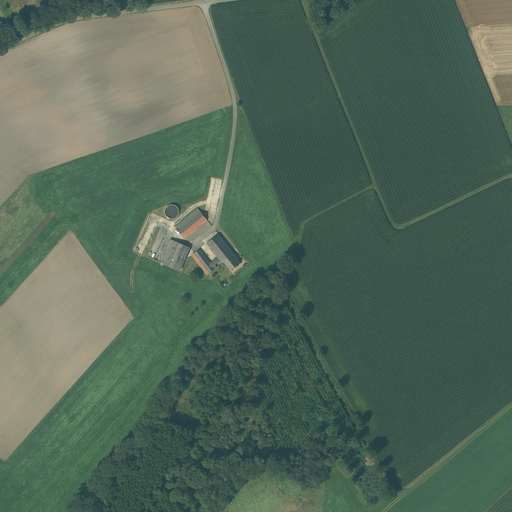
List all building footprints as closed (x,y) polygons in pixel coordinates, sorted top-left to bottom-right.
[(178,214),(178,211),(178,208),(176,206),(174,205),(171,204),(169,205),(166,206),(165,209),(164,211),(165,214),(166,216),(169,218),(171,218),(174,217),(176,216),(178,214)] [(174,227),(177,230),(180,228),(188,221),(199,212),(197,209),(174,227)] [(199,212),(188,221),(195,229),(206,221),(199,212)] [(195,229),(188,221),(180,228),(186,236),(195,229)] [(186,236),(180,228),(177,230),(183,238),(186,236)] [(230,270),(240,263),(218,234),(206,243),(217,257),(220,260),(220,261),(222,260),(230,270)] [(170,239),(159,262),(166,265),(177,242),(170,239)] [(190,248),(177,242),(166,265),(168,266),(170,266),(179,271),(190,248)] [(212,267),(209,263),(198,250),(193,253),(209,273),(214,269),(212,267)] [(209,273),(193,253),(190,256),(206,276),(209,273)] [(217,257),(209,263),(212,267),(214,264),(220,260),(217,257)]
